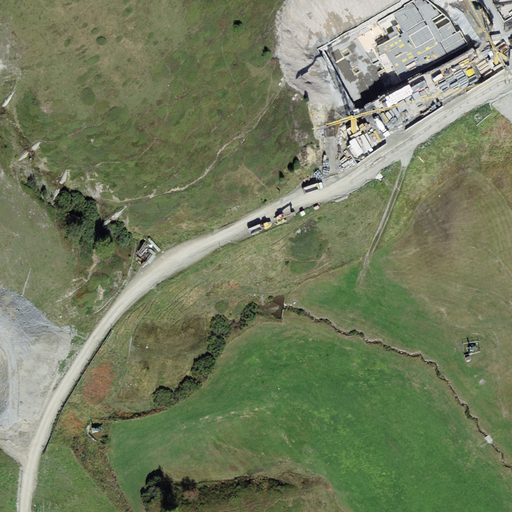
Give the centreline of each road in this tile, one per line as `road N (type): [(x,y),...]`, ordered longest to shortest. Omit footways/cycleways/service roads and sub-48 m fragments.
road 1 (track): [(25,511),(47,421),(109,317),(153,274),(297,198),(352,154)]
road 2 (unclassified): [(352,154),(511,51)]
